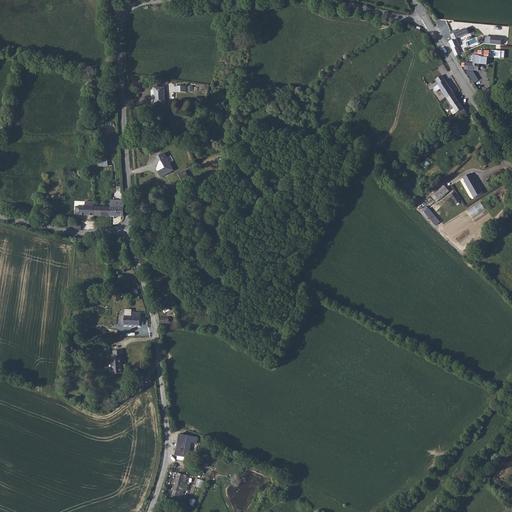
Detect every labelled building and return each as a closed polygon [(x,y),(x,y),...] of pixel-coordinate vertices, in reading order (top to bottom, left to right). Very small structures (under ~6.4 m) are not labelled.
[(450,41),(453,49),(460,46),(457,39),(468,34),(466,28),(457,32),(456,30),(451,32),(452,35),(451,35),(453,40),(450,41)] [(501,44),(501,36),(486,35),(485,43),(501,44)] [(478,52),(475,51),(474,63),(462,63),(462,66),(465,67),(465,69),(479,71),(480,57),(485,57),(485,50),(478,51),(478,52)] [(436,79),(440,84),(445,80),(442,75),(436,79)] [(440,84),(434,88),(436,92),(441,89),(447,99),(455,94),(445,80),(440,84)] [(157,99),(168,99),(167,81),(156,82),(157,99)] [(455,94),(447,99),(450,103),(446,105),(450,111),(451,111),(454,108),(457,113),(459,117),(467,112),(455,94)] [(457,128),(449,134),(452,137),(460,131),(457,128)] [(172,173),(168,162),(164,155),(156,159),(157,160),(159,164),(161,163),(164,170),(157,173),(160,179),(172,173)] [(425,168),(432,161),(429,157),(421,164),(425,168)] [(473,177),(471,173),(463,178),(465,181),(465,182),(474,198),(483,193),(474,176),(473,177)] [(182,189),(189,185),(184,174),(176,177),(181,188),(182,189)] [(444,185),(434,193),(439,200),(449,191),(444,185)] [(454,193),(451,195),(456,203),(460,201),(454,193)] [(119,202),(111,202),(111,207),(111,216),(125,216),(124,200),(119,200),(119,202)] [(481,201),(468,209),(480,227),(492,219),(481,201)] [(76,207),(76,216),(80,216),(83,216),(96,216),(96,207),(96,202),(86,202),(86,207),(80,207),(76,207)] [(102,216),(111,216),(111,207),(103,207),(102,216)] [(440,222),(433,213),(428,217),(436,226),(440,222)] [(71,224),(70,227),(83,230),(83,224),(68,220),(67,223),(71,224)] [(132,314),(132,323),(140,323),(141,310),(132,309),(132,314)] [(124,322),(132,323),(132,314),(124,314),(124,322)] [(122,349),(113,349),(113,355),(111,355),(113,372),(121,372),(120,359),(123,359),(122,349)] [(200,439),(194,437),(181,435),(176,456),(189,458),(193,442),(199,443),(200,439)] [(188,475),(179,472),(172,497),(182,500),(188,475)] [(196,486),(203,487),(204,480),(197,478),(196,486)]
